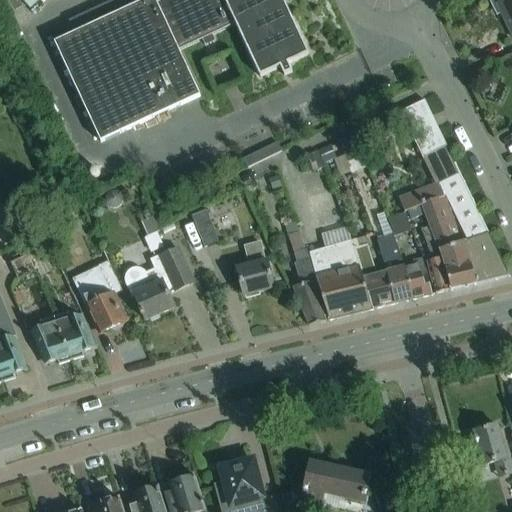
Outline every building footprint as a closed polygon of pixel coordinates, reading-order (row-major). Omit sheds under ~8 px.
[(178,51),(156,4),(154,0),(147,0),(74,34),(70,26),(50,35),(100,143),(200,97),(178,51)] [(164,0),(156,4),(178,51),(235,25),(259,78),(279,68),(283,77),(291,73),(287,65),(308,55),(282,0),(164,0)] [(511,0),(487,0),(492,8),(497,6),(511,36),(511,0)] [(425,214),(430,228),(439,255),(449,292),(509,277),(446,146),(424,100),(400,112),(435,185),(398,199),(404,213),(407,212),(422,206),(425,214)] [(357,136),(339,143),(347,163),(363,156),(357,136)] [(335,158),(330,147),(318,152),(323,163),(335,158)] [(104,198),(104,200),(104,202),(106,205),(107,207),(110,209),(112,209),(114,209),(116,209),(118,207),(120,205),(121,204),(122,202),(122,199),(121,196),(119,194),(117,193),(115,192),(111,192),(108,193),(105,196),(104,198)] [(0,206),(0,229),(8,226),(0,206)] [(410,220),(425,214),(422,206),(407,212),(410,220)] [(372,311),(349,242),(326,249),(311,207),(294,212),(308,254),(316,279),(315,279),(329,322),(372,311)] [(218,243),(206,211),(191,217),(203,249),(218,243)] [(400,234),(409,230),(403,214),(394,218),(400,234)] [(63,216),(45,224),(52,240),(70,232),(63,216)] [(147,220),(141,223),(147,237),(156,234),(156,233),(159,232),(153,218),(147,220)] [(163,245),(177,241),(172,225),(158,229),(163,245)] [(439,255),(430,228),(421,231),(432,261),(427,262),(430,276),(435,295),(449,292),(439,255)] [(144,239),(143,239),(150,255),(163,249),(156,233),(156,234),(147,237),(144,239)] [(309,275),(314,274),(305,251),(304,251),(298,233),(287,236),(296,264),(294,265),(301,286),(292,289),(308,327),(325,323),(309,275)] [(52,255),(44,236),(23,246),(28,256),(32,264),(52,255)] [(403,268),(404,268),(393,237),(376,242),(386,273),(395,305),(411,301),(403,268)] [(395,305),(386,273),(377,275),(367,246),(358,248),(356,240),(349,242),(372,311),(395,305)] [(273,289),(268,270),(266,262),(263,263),(258,244),(244,247),(249,267),(236,270),(243,297),(273,289)] [(125,276),(124,280),(132,297),(134,297),(137,303),(145,322),(174,309),(166,291),(165,288),(172,285),(175,292),(193,284),(178,249),(150,261),(154,270),(145,274),(144,272),(140,269),(136,268),(131,269),(127,272),(125,276)] [(32,264),(28,256),(10,264),(17,280),(35,272),(32,264)] [(403,268),(411,301),(432,296),(425,268),(420,270),(417,260),(412,262),(413,266),(404,268),(403,268)] [(125,324),(116,306),(112,295),(121,291),(108,264),(99,268),(101,272),(77,284),(101,335),(125,324)] [(0,381),(1,384),(14,380),(13,376),(24,372),(11,339),(16,337),(0,298),(0,381)] [(53,319),(71,362),(83,358),(82,354),(93,351),(78,317),(69,320),(67,314),(53,319)] [(58,366),(71,362),(53,319),(40,323),(42,329),(32,332),(46,365),(57,362),(58,366)] [(511,474),(511,468),(505,444),(502,445),(497,427),(473,433),(482,467),(499,462),(503,477),(511,474)] [(221,470),(224,485),(214,487),(220,511),(263,511),(261,504),(260,499),(261,499),(257,482),(252,462),(221,470)] [(304,491),(281,497),(283,506),(302,501),(307,502),(320,505),(323,494),(362,503),(363,498),(365,498),(366,495),(364,495),(368,478),(351,474),(350,479),(327,474),(328,469),(311,465),(307,485),(306,490),(304,490),(304,491)] [(170,511),(204,511),(194,477),(168,485),(171,495),(166,497),(170,511)] [(165,511),(165,510),(159,491),(157,492),(156,489),(129,497),(133,508),(131,509),(131,511),(165,511)] [(123,511),(120,500),(94,508),(95,511),(123,511)]
